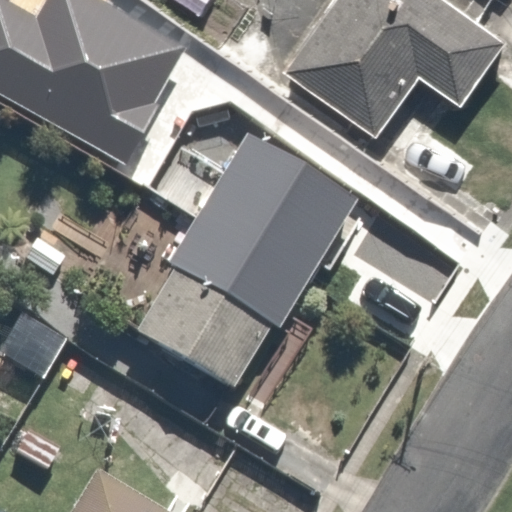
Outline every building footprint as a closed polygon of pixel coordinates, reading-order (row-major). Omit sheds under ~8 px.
[(175,39),(122,0),(90,0),(47,59),(121,113),(175,39)] [(511,53),(511,35),(460,0),(337,0),(289,72),(393,143),(438,76),(478,104),(511,53)] [(237,392),(355,195),(249,131),(131,328),(237,392)] [(117,326),(173,230),(107,191),(50,288),(117,326)] [(150,511),(99,478),(76,511),(150,511)]
